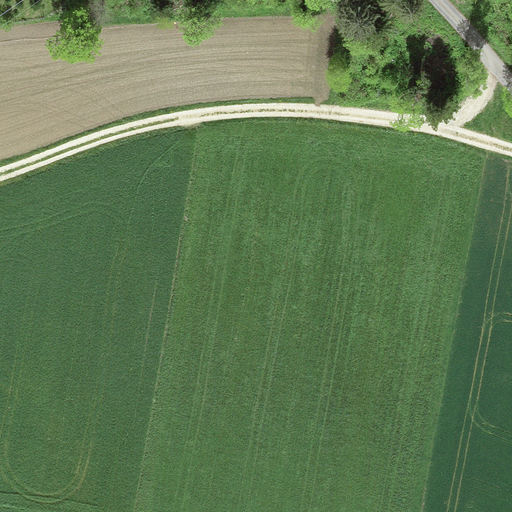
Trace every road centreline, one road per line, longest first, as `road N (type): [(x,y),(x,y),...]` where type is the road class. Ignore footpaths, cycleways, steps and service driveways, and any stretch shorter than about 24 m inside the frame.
road 1 (track): [(0,179),(234,131),(465,151),(511,163)]
road 2 (unclassified): [(511,84),(426,0)]
